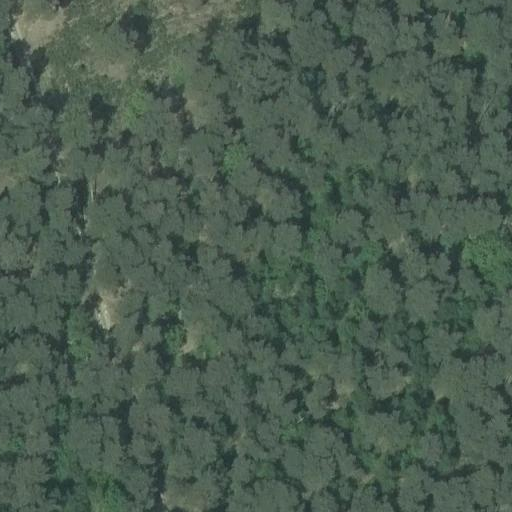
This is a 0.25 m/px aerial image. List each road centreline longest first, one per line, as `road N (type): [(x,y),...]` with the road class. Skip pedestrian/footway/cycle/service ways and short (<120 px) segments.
road 1 (track): [(98,316),(3,0)]
road 2 (track): [(163,511),(98,316)]
